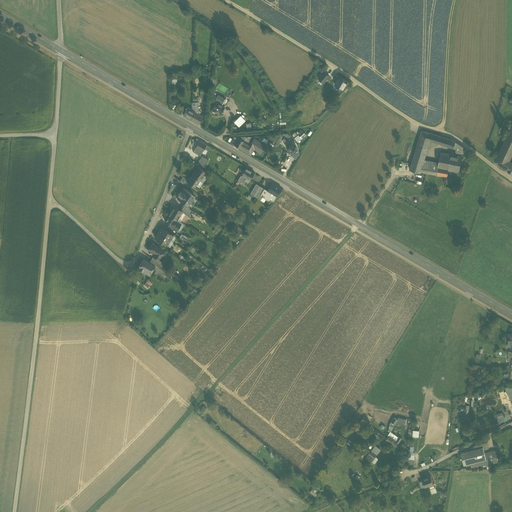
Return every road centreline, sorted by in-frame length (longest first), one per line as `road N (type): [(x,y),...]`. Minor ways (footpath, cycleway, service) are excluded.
road 1 (track): [(90,511),(359,224),(415,120)]
road 2 (unclassified): [(14,511),(54,132)]
road 3 (tertiary): [(499,305),(192,128)]
road 4 (unclassified): [(511,178),(229,0)]
road 5 (residential): [(131,273),(192,128)]
road 6 (tertiary): [(192,128),(60,50)]
road 7 (track): [(443,132),(454,0)]
road 8 (residential): [(403,476),(511,424)]
